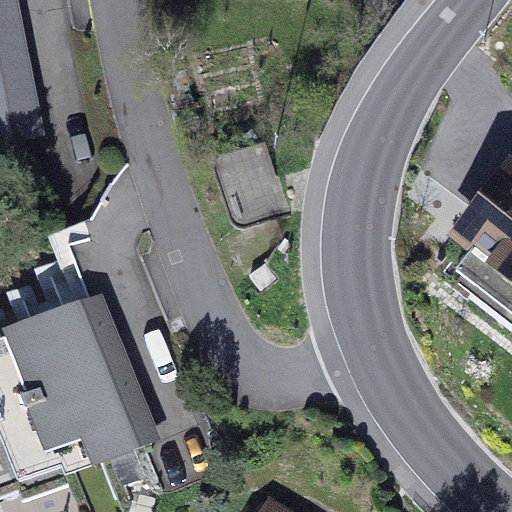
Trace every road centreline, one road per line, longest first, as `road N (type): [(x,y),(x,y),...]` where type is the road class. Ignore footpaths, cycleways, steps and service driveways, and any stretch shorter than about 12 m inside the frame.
road 1 (residential): [(380,362),(279,382),(246,370),(220,332),(143,97),(126,0)]
road 2 (residential): [(380,362),(355,272),(361,193),(407,84),(473,0)]
road 3 (residential): [(502,511),(419,426),(380,362)]
